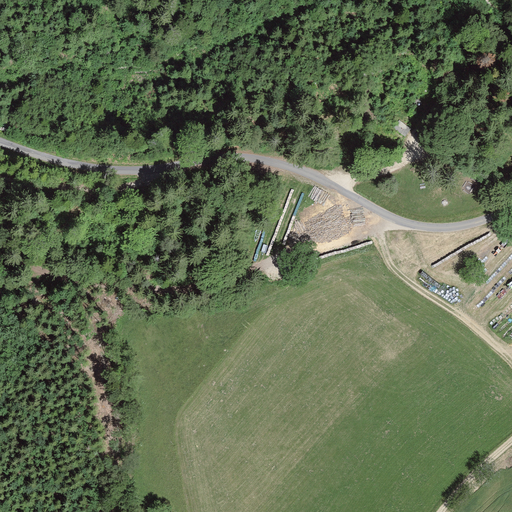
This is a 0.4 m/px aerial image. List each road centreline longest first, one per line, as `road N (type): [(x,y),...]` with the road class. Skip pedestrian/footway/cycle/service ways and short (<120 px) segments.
road 1 (unclassified): [(511,210),(432,228),(265,160),(116,171),(0,141)]
road 2 (track): [(384,213),(388,261),(511,362)]
road 3 (track): [(333,185),(400,165),(428,124),(452,124),(457,132),(447,149),(418,158)]
road 4 (track): [(0,178),(127,188),(179,165)]
